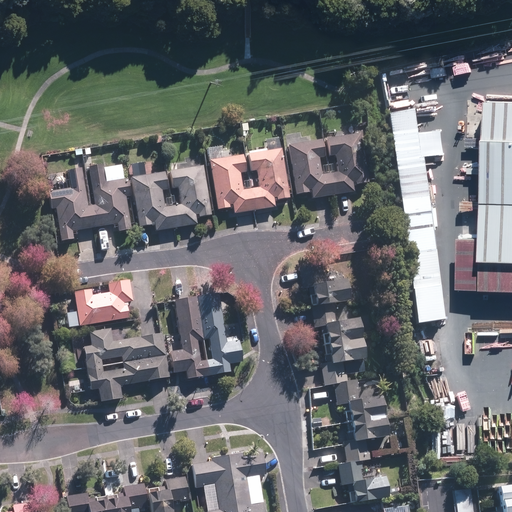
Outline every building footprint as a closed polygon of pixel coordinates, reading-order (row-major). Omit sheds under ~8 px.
[(511,96),(490,96),(488,235),(462,234),(461,286),(511,286),(511,96)] [(443,318),(412,110),(385,114),(415,322),(443,318)] [(359,133),(288,144),(296,193),(310,190),(311,196),(354,190),(353,184),(367,181),(359,133)] [(275,205),(274,199),(289,196),(280,148),(210,161),(219,209),(233,207),(234,213),(275,205)] [(130,222),(127,197),(130,197),(127,178),(124,179),(104,182),(101,165),(68,170),(70,186),(54,189),(54,190),(48,191),(51,209),(56,208),(61,240),(74,239),(72,230),(118,223),(119,231),(131,229),(130,222)] [(139,227),(155,224),(156,230),(197,224),(196,217),(211,215),(203,165),(131,177),(139,227)] [(347,403),(353,437),(343,439),(346,460),(336,462),(339,484),(349,483),(352,501),(386,496),(383,476),(359,480),(357,461),(369,459),(366,440),(388,436),(380,395),(360,398),(357,379),(345,381),(341,361),(364,358),(359,317),(334,321),(332,303),(348,301),(345,280),(324,283),(320,263),(298,268),(302,289),(309,288),(312,307),(314,327),(320,327),(321,331),(325,331),(329,361),(320,363),(324,386),(332,384),(335,405),(347,403)] [(76,291),(81,323),(133,315),(128,283),(76,291)] [(216,293),(174,300),(183,350),(170,352),(174,372),(186,370),(188,379),(230,372),(228,363),(242,360),(238,340),(225,342),(216,293)] [(90,332),(92,344),(84,345),(91,389),(99,388),(101,400),(121,397),(119,385),(169,377),(162,332),(112,340),(110,329),(90,332)] [(198,462),(198,463),(191,464),(195,488),(202,486),(206,511),(263,511),(258,477),(267,476),(263,452),(254,454),(254,453),(198,462)] [(164,479),(165,489),(147,492),(150,511),(172,511),(170,500),(188,497),(185,476),(164,479)] [(123,492),(87,498),(86,492),(66,496),(68,511),(129,511),(129,509),(147,507),(143,483),(122,487),(123,492)] [(511,484),(497,486),(499,498),(511,496),(511,484)] [(451,490),(453,511),(472,511),(468,488),(451,490)] [(511,498),(499,500),(500,511),(501,511),(511,510),(511,498)] [(12,507),(13,511),(34,511),(33,503),(12,507)]
